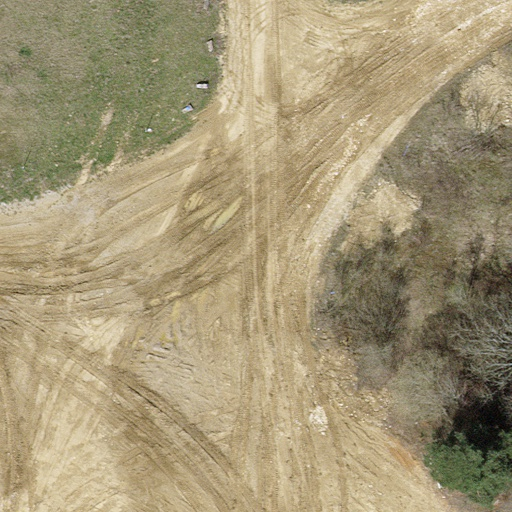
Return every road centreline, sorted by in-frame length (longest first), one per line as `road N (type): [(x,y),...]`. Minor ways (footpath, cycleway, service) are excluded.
road 1 (track): [(8,478),(278,442),(389,511)]
road 2 (track): [(266,175),(283,511)]
road 3 (track): [(507,0),(426,29),(266,175)]
road 4 (track): [(0,273),(97,255),(266,175)]
road 5 (track): [(266,175),(258,0)]
